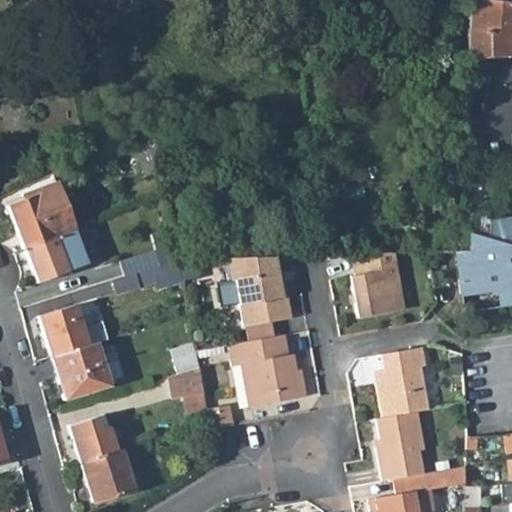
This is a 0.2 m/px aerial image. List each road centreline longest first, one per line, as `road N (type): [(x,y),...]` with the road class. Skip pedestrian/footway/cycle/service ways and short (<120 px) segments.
road 1 (residential): [(53,511),(0,307)]
road 2 (residential): [(183,511),(222,489),(309,459)]
road 3 (residential): [(328,355),(453,332)]
